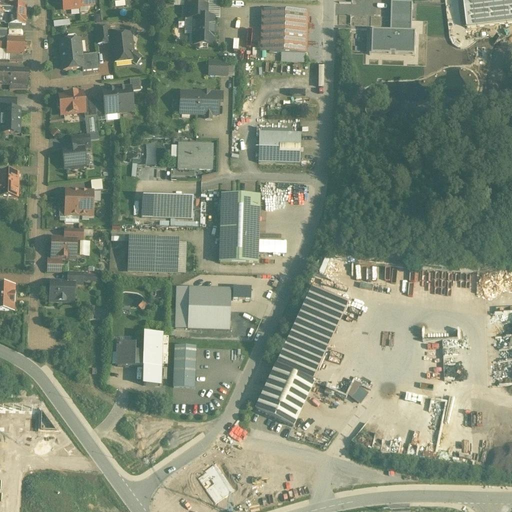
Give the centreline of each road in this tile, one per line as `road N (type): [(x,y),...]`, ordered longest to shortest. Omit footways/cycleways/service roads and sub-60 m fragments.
road 1 (residential): [(40,0),(33,336)]
road 2 (residential): [(219,434),(305,248),(322,179)]
road 3 (unclassified): [(130,498),(40,374),(0,355)]
road 4 (residential): [(322,179),(330,0)]
road 5 (unclassified): [(488,498),(322,506)]
road 6 (unclassified): [(322,506),(327,460),(219,434)]
